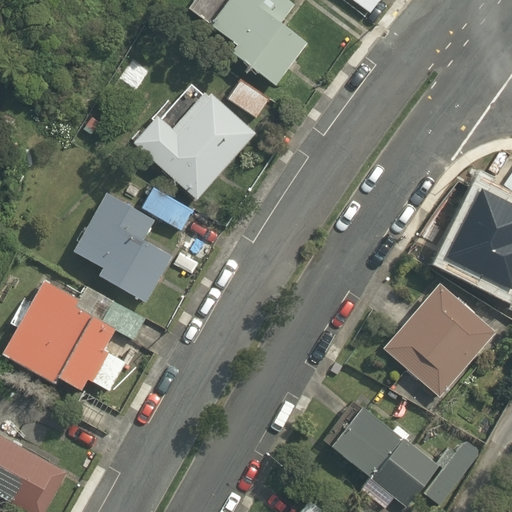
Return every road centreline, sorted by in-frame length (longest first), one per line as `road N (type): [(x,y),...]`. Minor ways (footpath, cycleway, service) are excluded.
road 1 (unclassified): [(130,511),(414,48),(441,18)]
road 2 (unclassified): [(495,50),(402,166),(195,511)]
